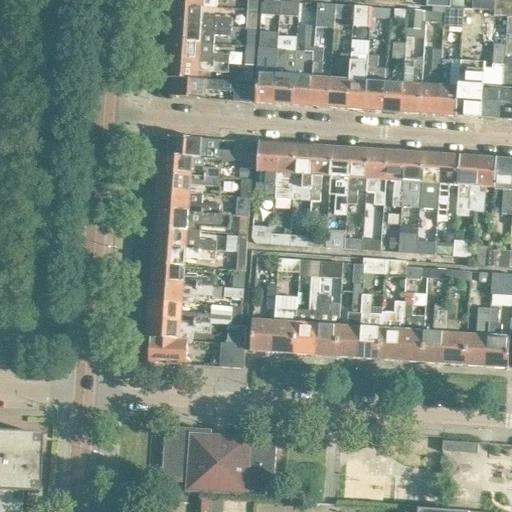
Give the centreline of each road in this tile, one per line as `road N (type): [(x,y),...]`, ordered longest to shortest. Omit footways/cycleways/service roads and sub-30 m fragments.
road 1 (residential): [(511,420),(84,391)]
road 2 (residential): [(103,112),(511,140)]
road 3 (unclassified): [(103,112),(84,391)]
road 4 (unclassified): [(84,391),(76,511)]
